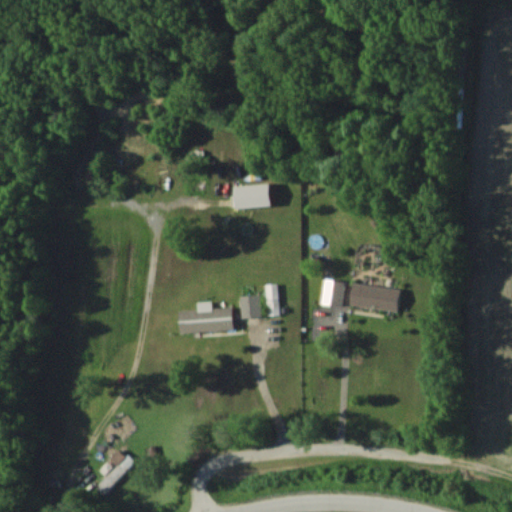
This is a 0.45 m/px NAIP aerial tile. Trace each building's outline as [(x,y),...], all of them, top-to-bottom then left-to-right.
[(238,207),(274,205),(273,183),(237,184),(238,207)] [(342,305),(346,281),(327,278),(323,302),(342,305)] [(351,303),(400,311),(403,288),(354,281),(351,303)] [(268,314),(281,314),(279,283),(267,283),(268,314)] [(262,316),(261,294),(242,295),(243,316),(262,316)] [(181,309),(182,331),(235,329),(234,306),(214,306),(214,301),(199,301),(199,308),(181,309)] [(98,486),(106,493),(135,462),(120,448),(112,456),(120,464),(98,486)]
